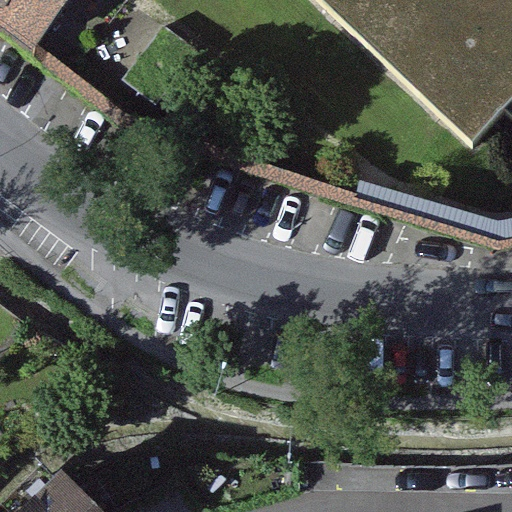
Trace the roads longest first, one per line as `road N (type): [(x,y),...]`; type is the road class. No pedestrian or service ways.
road 1 (secondary): [(0,139),(117,226),(241,285),(424,316),(511,319)]
road 2 (residential): [(360,511),(397,503),(511,509)]
